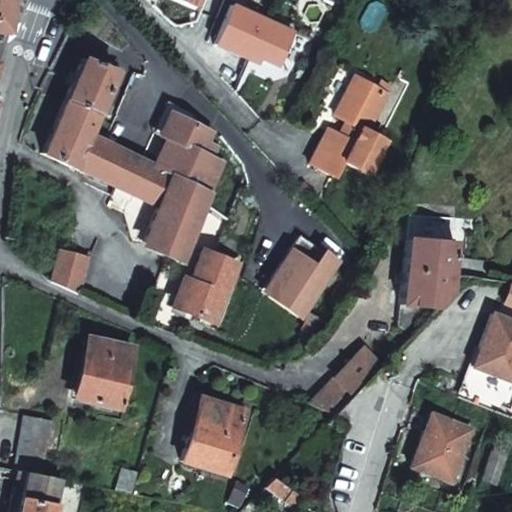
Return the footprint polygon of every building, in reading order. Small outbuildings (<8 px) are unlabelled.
[(0,0),(0,32),(6,33),(9,0),(0,0)] [(81,58),(65,100),(100,115),(108,95),(117,74),(81,58)] [(380,87),(356,75),(353,81),(369,89),(380,87)] [(369,89),(353,81),(337,113),(351,120),(345,134),(330,127),(313,162),(340,175),(347,161),(373,173),(389,139),(372,131),(391,92),(380,87),(369,89)] [(100,115),(65,100),(55,125),(44,152),(79,168),(91,138),(100,115)] [(179,117),(192,123),(196,114),(170,102),(156,133),(169,139),(179,117)] [(174,174),(212,192),(224,163),(214,158),(217,150),(207,145),(212,132),(192,123),(179,117),(169,139),(156,167),(174,174)] [(132,192),(161,205),(174,174),(156,167),(91,138),(79,168),(132,192)] [(185,257),(212,192),(174,174),(161,205),(146,241),(185,257)] [(304,184),(300,189),(315,206),(320,201),(304,184)] [(337,263),(299,237),(289,252),(296,256),(267,298),(298,319),(337,263)] [(440,308),(449,298),(455,242),(407,237),(400,304),(440,308)] [(215,324),(237,265),(203,251),(192,281),(181,311),(215,324)] [(289,252),(260,293),(267,298),(296,256),(289,252)] [(58,269),(53,281),(59,283),(76,291),(85,266),(70,260),(65,272),(58,269)] [(184,278),(173,308),(181,311),(192,281),(184,278)] [(472,368),(511,382),(511,321),(491,314),(472,368)] [(78,397),(119,407),(134,349),(92,339),(78,397)] [(363,350),(352,362),(372,379),(380,370),(383,368),(363,350)] [(352,362),(309,406),(335,418),(372,379),(352,362)] [(184,464),(226,476),(245,414),(203,402),(184,464)] [(409,468),(450,483),(469,430),(428,415),(417,444),(409,468)] [(51,422),(26,417),(17,471),(42,476),(51,422)] [(132,493),(139,470),(122,467),(117,490),(132,493)] [(42,476),(17,471),(10,508),(9,511),(53,511),(59,479),(42,476)] [(292,492),(275,479),(264,490),(283,504),(292,492)]
